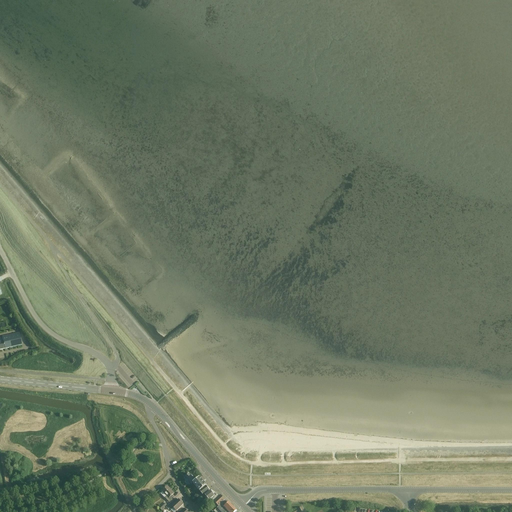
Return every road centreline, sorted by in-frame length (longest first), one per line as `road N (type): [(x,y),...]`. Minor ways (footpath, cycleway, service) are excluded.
road 1 (unclassified): [(110,390),(107,363),(41,324),(0,250)]
road 2 (secondary): [(242,506),(262,490),(409,491)]
road 3 (secondary): [(242,506),(153,406)]
